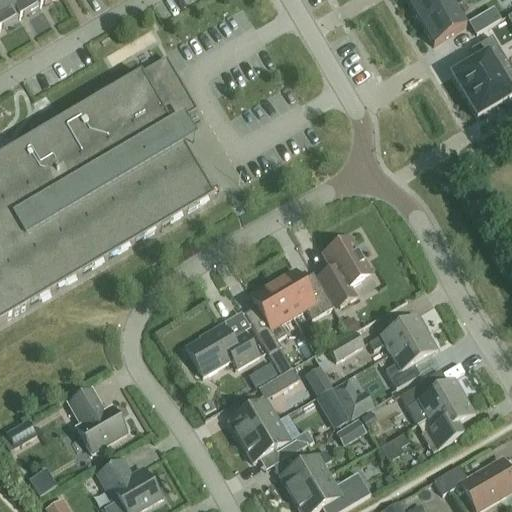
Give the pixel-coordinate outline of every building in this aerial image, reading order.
[(19,19),(7,0),(0,0),(0,29),(2,29),(3,30),(19,21),(20,21),(19,19)] [(40,9),(41,9),(40,6),(35,0),(7,0),(19,19),(22,17),(23,18),(39,8),(40,9)] [(448,0),(422,0),(409,8),(421,28),(454,9),(448,0)] [(454,9),(421,28),(433,49),(466,30),(454,9)] [(464,100),(511,72),(492,40),(471,52),(477,63),(451,79),(464,100)] [(243,58),(214,81),(224,93),(253,70),(243,58)] [(197,113),(166,61),(0,159),(0,325),(213,200),(171,128),(197,113)] [(511,73),(511,72),(464,100),(477,122),(503,106),(509,117),(511,115),(511,73)] [(275,97),(282,113),(295,107),(288,91),(275,97)] [(338,284),(327,290),(323,292),(336,313),(357,301),(351,290),(371,278),(350,241),(322,257),(338,284)] [(272,287),(293,321),(305,314),(311,324),(333,311),(313,277),(301,284),(295,273),(272,287)] [(293,321),(272,287),(250,300),(256,310),(244,317),(268,359),(271,357),(280,352),(281,351),(277,344),(286,339),(280,329),(293,321)] [(390,358),(427,336),(416,318),(368,346),(373,355),(384,348),(390,358)] [(350,322),(349,320),(342,324),(350,338),(360,332),(353,320),(350,322)] [(203,381),(232,364),(237,373),(258,360),(244,336),(232,343),(222,328),(207,337),(208,338),(185,351),(203,381)] [(336,366),(363,349),(356,336),(328,353),(336,366)] [(427,336),(390,358),(401,376),(389,382),(396,393),(420,379),(413,369),(437,355),(427,336)] [(271,357),(268,359),(279,378),(291,371),(280,352),(271,357)] [(262,371),(270,383),(278,379),(270,366),(262,371)] [(319,371),(304,380),(316,400),(332,391),(319,371)] [(292,373),(265,389),(272,400),(299,384),(292,373)] [(428,422),(464,400),(454,382),(430,396),(424,386),(400,400),(416,428),(427,421),(428,422)] [(345,388),(335,394),(351,422),(373,409),(364,396),(357,400),(353,402),(345,388)] [(92,458),(126,438),(111,412),(104,416),(91,393),(68,406),(81,429),(76,432),(92,458)] [(464,400),(428,422),(432,430),(421,437),(427,446),(433,457),(457,443),(451,432),(475,418),(464,400)] [(241,446),(277,424),(265,404),(228,425),(241,446)] [(371,414),(360,420),(367,431),(378,425),(371,414)] [(343,449),(366,435),(358,422),(335,436),(343,449)] [(15,453),(37,440),(27,424),(5,437),(6,438),(1,441),(9,454),(14,452),(15,453)] [(277,424),(241,446),(253,467),(276,453),(282,464),(313,446),(306,434),(289,445),(277,424)] [(292,501),(328,480),(322,470),(331,465),(325,454),(280,481),(292,501)] [(122,511),(145,511),(163,501),(154,486),(152,488),(143,473),(131,480),(122,463),(96,478),(103,489),(108,486),(122,511)] [(474,511),(482,511),(511,494),(511,481),(501,463),(467,483),(459,469),(434,484),(442,499),(461,488),(474,511)] [(35,477),(45,491),(54,484),(43,471),(35,477)] [(328,480),(292,501),(298,511),(320,511),(321,511),(346,511),(370,498),(357,477),(334,490),(328,480)] [(392,477),(384,481),(387,486),(395,482),(392,477)] [(44,511),(68,511),(62,501),(44,511)]
